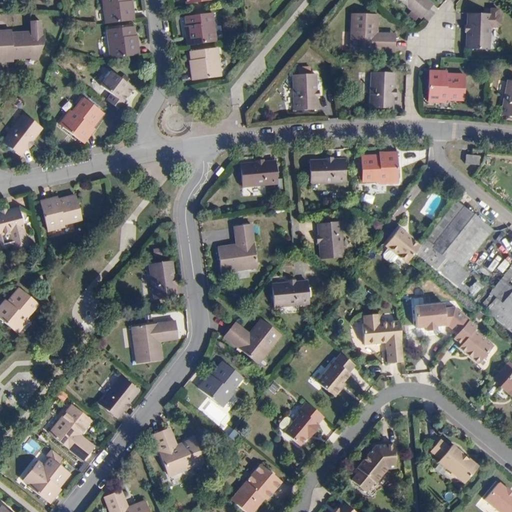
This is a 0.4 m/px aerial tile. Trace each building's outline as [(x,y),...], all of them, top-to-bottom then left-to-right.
[(136,23),(134,3),(132,4),(131,0),(104,0),(108,27),(136,23)] [(416,0),(395,0),(420,20),(429,10),(416,0)] [(432,6),(424,0),(416,0),(429,10),(432,6)] [(374,39),(374,34),(374,16),(349,15),(349,52),(392,53),(392,39),(374,39)] [(221,44),(217,16),(193,19),(194,28),(191,29),(194,48),(221,44)] [(487,52),(488,18),(466,17),(466,28),(466,36),(465,52),(487,52)] [(37,68),(44,50),(44,40),(40,40),(40,29),(29,29),(29,39),(12,40),(13,43),(6,43),(6,36),(0,36),(0,67),(7,68),(7,65),(13,64),(30,64),(37,68)] [(141,60),(138,40),(136,40),(135,31),(109,34),(113,63),(141,60)] [(221,50),(197,53),(198,62),(196,62),(199,82),(226,78),(221,50)] [(462,102),(463,78),(446,77),(446,80),(440,79),(440,74),(428,73),(427,103),(438,104),(438,101),(445,101),(462,102)] [(124,104),(134,91),(112,74),(101,88),(112,96),(108,102),(122,112),(126,106),(124,104)] [(392,74),(370,74),(370,108),(392,108),(392,98),(392,91),(392,74)] [(316,78),(294,77),(293,111),(315,111),(315,100),(315,93),(316,78)] [(511,84),(507,84),(502,117),(511,119),(511,84)] [(90,132),(93,128),(94,129),(104,116),(86,101),(76,115),(71,120),(69,118),(61,127),(85,146),(93,135),(90,132)] [(32,141),(42,129),(24,116),(3,142),(21,156),(28,147),(32,141)] [(475,164),(475,157),(462,155),(462,162),(475,164)] [(381,158),(364,159),(365,184),(382,183),(388,183),(388,186),(400,186),(399,156),(386,156),(386,161),(381,161),(381,158)] [(348,185),(347,163),(336,163),(329,163),(312,164),(313,186),(348,185)] [(277,186),(275,164),(264,165),(257,166),(241,167),(244,189),(277,186)] [(364,194),(363,201),(373,204),(374,197),(364,194)] [(56,200),(43,203),(51,234),(62,232),(62,229),(68,228),(85,223),(79,198),(62,203),(63,205),(57,206),(56,200)] [(453,259),(479,229),(484,234),(492,225),(468,205),(425,257),(449,277),(459,264),(453,259)] [(0,235),(27,229),(22,208),(11,211),(4,212),(0,213),(0,235)] [(256,271),(251,227),(236,229),(239,247),(234,248),(217,250),(220,275),(256,271)] [(344,261),(341,227),(319,228),(319,240),(320,246),(321,263),(344,261)] [(406,264),(419,247),(404,236),(405,234),(398,229),(384,247),(388,250),(383,255),(383,259),(389,263),(393,263),(397,257),(406,264)] [(490,275),(494,269),(501,274),(508,262),(492,251),(480,269),(490,275)] [(171,262),(150,265),(154,299),(176,297),(175,286),(173,278),(171,262)] [(458,284),(468,272),(459,264),(449,277),(458,284)] [(307,285),(272,289),(274,311),(309,308),(307,285)] [(29,318),(41,305),(22,289),(11,302),(13,304),(9,308),(5,304),(0,309),(0,316),(20,334),(28,326),(25,323),(29,318)] [(511,290),(500,305),(494,300),(484,312),(511,335),(511,290)] [(11,302),(8,300),(5,304),(9,308),(13,304),(11,302)] [(457,334),(468,320),(453,308),(443,308),(443,304),(413,306),(415,328),(424,327),(425,331),(435,330),(434,326),(443,325),(443,326),(448,326),(457,334)] [(387,364),(403,363),(399,322),(378,324),(378,316),(363,317),(363,325),(362,325),(363,345),(385,343),(387,364)] [(478,363),(493,346),(474,330),(476,327),(468,320),(457,334),(454,338),(461,344),(459,348),(478,363)] [(234,328),(224,339),(258,367),(282,340),(262,322),(251,335),(247,339),(234,328)] [(161,361),(159,344),(158,338),(176,336),(175,323),(130,328),(134,364),(161,361)] [(247,339),(251,335),(237,323),(234,328),(247,339)] [(177,342),(176,336),(158,338),(159,344),(177,342)] [(344,382),(353,371),(351,369),(355,365),(341,353),(317,381),(332,395),(337,395),(340,392),(339,387),(344,382)] [(511,364),(508,361),(493,379),(500,385),(499,387),(511,397),(511,364)] [(229,394),(240,382),(222,366),(211,379),(212,380),(208,385),(204,381),(196,390),(220,411),(228,402),(225,399),(229,394)] [(208,385),(212,380),(211,379),(208,376),(204,381),(208,385)] [(126,404),(136,392),(120,378),(98,404),(115,418),(122,410),(126,404)] [(90,447),(76,436),(79,432),(90,419),(71,403),(48,431),(81,458),(90,447)] [(314,434),(320,428),(317,425),(324,418),(307,403),(300,412),(301,413),(284,433),(300,447),(308,437),(312,432),(314,434)] [(173,446),(178,444),(172,427),(166,429),(173,446)] [(203,462),(194,438),(178,444),(173,446),(166,429),(155,434),(170,475),(203,462)] [(234,443),(239,436),(232,430),(226,437),(234,443)] [(76,436),(90,447),(93,444),(79,432),(76,436)] [(467,461),(460,455),(461,454),(452,446),(450,449),(441,441),(431,453),(440,461),(438,463),(447,471),(446,472),(453,478),(454,477),(463,484),(477,467),(469,460),(467,461)] [(375,483),(387,469),(395,468),(393,444),(375,446),(356,468),(359,470),(351,480),(365,492),(373,482),(375,483)] [(68,470),(49,454),(38,468),(34,473),(31,471),(24,479),(49,499),(57,489),(52,485),(56,481),(58,483),(68,470)] [(266,500),(282,482),(260,464),(239,489),(244,493),(235,503),(245,511),(252,511),(264,499),(266,500)] [(511,511),(511,494),(505,488),(504,489),(497,483),(483,500),(497,511),(511,511)] [(235,503),(244,493),(239,489),(230,499),(235,503)] [(128,507),(122,490),(116,492),(123,509),(128,507)] [(149,511),(145,500),(128,507),(123,509),(116,492),(104,497),(109,511),(149,511)] [(0,511),(14,511),(3,502),(0,505),(0,511)]
